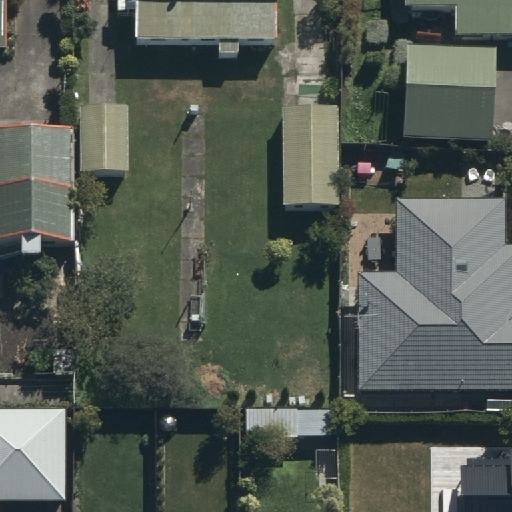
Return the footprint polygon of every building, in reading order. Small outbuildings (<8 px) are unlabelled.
[(0,0),(0,66),(7,66),(7,19),(14,19),(13,0),(0,0)] [(115,0),(115,15),(133,15),(133,47),(217,48),(217,58),(238,58),(238,47),(276,47),(276,12),(282,12),(281,0),(115,0)] [(511,0),(406,0),(407,27),(458,26),(458,52),(511,51),(511,0)] [(495,63),(407,63),(406,152),(494,153),(495,63)] [(337,111),(280,111),(282,212),(339,211),(337,111)] [(130,113),(79,113),(80,180),(131,180),(130,113)] [(26,201),(0,201),(0,267),(22,267),(22,285),(42,285),(42,261),(74,260),(74,144),(26,144),(26,201)] [(511,259),(507,259),(507,216),(396,216),(396,290),(356,290),(356,408),(511,408),(511,259)] [(0,499),(64,499),(64,408),(0,407),(0,499)] [(338,417),(246,418),(246,450),(317,449),(318,486),(339,486),(338,417)] [(457,431),(416,432),(416,480),(457,480),(457,431)] [(511,511),(511,450),(511,466),(462,466),(462,511),(511,511)]
